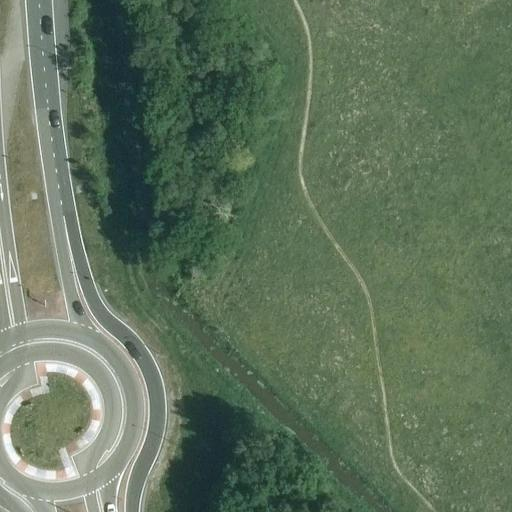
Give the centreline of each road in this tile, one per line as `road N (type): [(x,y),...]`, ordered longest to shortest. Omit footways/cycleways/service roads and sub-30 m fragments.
road 1 (primary): [(132,511),(158,423),(154,386),(142,357),(95,308),(56,175)]
road 2 (primary): [(88,486),(91,461),(109,431),(104,383),(64,355),(21,356)]
road 3 (primary): [(56,175),(37,0)]
road 4 (primary): [(105,475),(128,446),(134,407),(118,366),(82,336)]
road 5 (primary): [(82,336),(56,217),(56,175)]
road 6 (primary): [(0,207),(21,335)]
